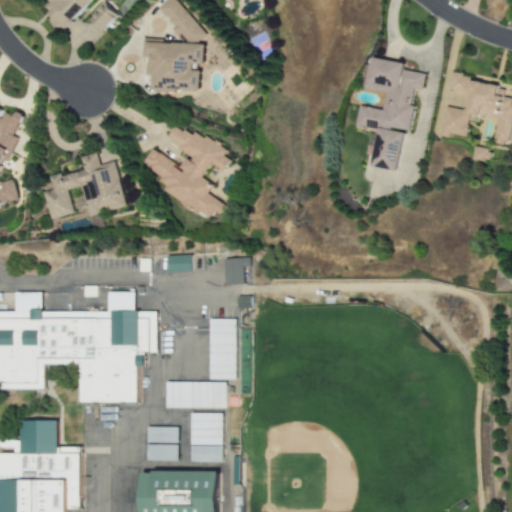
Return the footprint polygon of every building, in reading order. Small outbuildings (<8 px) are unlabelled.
[(93,0),(42,0),(42,1),(55,14),(48,21),(60,33),(93,0)] [(207,33),(179,0),(168,0),(158,9),(190,47),(207,33)] [(88,18),(102,32),(118,17),(105,3),(88,18)] [(206,44),(144,41),(143,58),(149,58),(148,76),(154,77),(153,91),(201,93),(202,71),(194,71),(194,65),(205,65),(206,44)] [(398,171),(405,132),(410,133),(414,107),(411,106),(414,90),(423,91),(426,74),(404,70),(405,64),(371,58),(365,90),(387,93),(384,111),(360,106),(357,127),(379,130),(373,167),(398,171)] [(442,135),(466,138),(470,114),(497,118),(493,143),(509,145),(511,119),(511,105),(510,106),(511,94),(511,85),(452,77),(450,91),(470,93),(467,111),(445,107),(442,135)] [(0,180),(0,174),(5,161),(10,161),(19,139),(15,137),(24,115),(19,113),(12,115),(0,109),(0,205),(20,201),(16,180),(4,183),(0,180)] [(221,215),(227,206),(211,195),(214,185),(204,178),(213,164),(225,172),(232,160),(227,156),(228,150),(213,140),(204,137),(200,135),(188,132),(186,130),(176,128),(169,137),(182,145),(181,150),(191,156),(183,168),(155,150),(144,166),(168,181),(165,193),(194,211),(221,215)] [(473,160),(489,163),(492,151),(475,148),(473,160)] [(92,216),(129,208),(118,162),(102,166),(99,154),(83,158),(86,171),(54,178),(57,190),(47,193),(54,220),(77,214),(71,190),(85,187),(92,216)] [(0,511),(492,511),(490,297),(429,282),(267,280),(267,255),(232,241),(67,242),(0,245),(0,511)]
